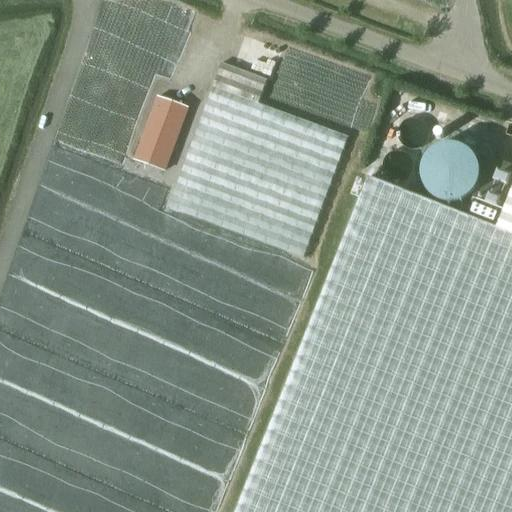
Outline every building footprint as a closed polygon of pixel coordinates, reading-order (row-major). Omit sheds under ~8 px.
[(173,79),(192,9),(171,4),(166,23),(164,23),(156,54),(149,52),(143,71),(173,79)] [(220,65),(211,90),(167,210),(302,260),(347,139),(257,106),(266,82),(220,65)] [(156,99),(142,137),(133,161),(164,173),(187,110),(156,99)] [(424,143),(423,196),(471,197),(472,144),(424,143)] [(511,511),(511,190),(497,229),(369,178),(237,511),(511,511)]
